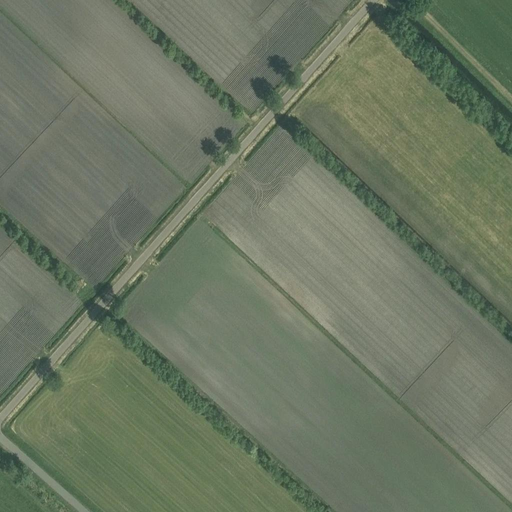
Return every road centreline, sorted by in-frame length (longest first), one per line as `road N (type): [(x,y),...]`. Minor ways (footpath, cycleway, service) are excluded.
road 1 (unclassified): [(0,417),(374,0)]
road 2 (track): [(410,0),(511,102)]
